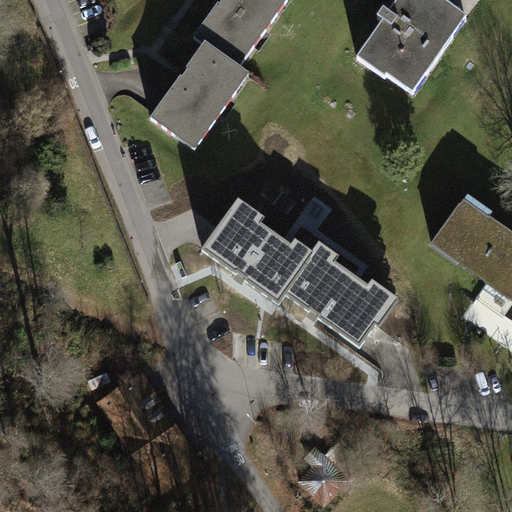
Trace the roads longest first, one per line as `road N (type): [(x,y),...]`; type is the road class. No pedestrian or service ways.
road 1 (residential): [(50,0),(210,391)]
road 2 (residential): [(210,391),(240,383),(511,417)]
road 3 (unclassified): [(210,391),(236,458),(272,511)]
